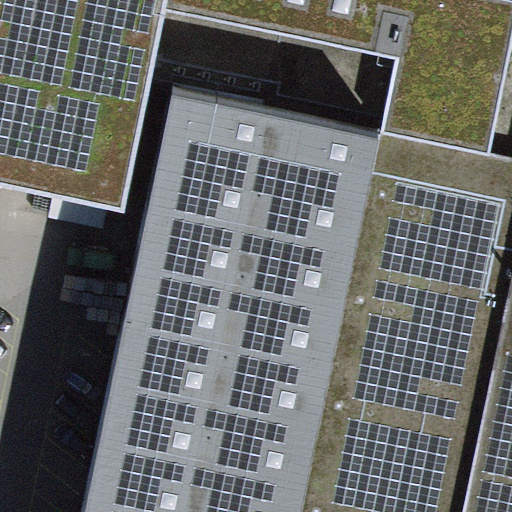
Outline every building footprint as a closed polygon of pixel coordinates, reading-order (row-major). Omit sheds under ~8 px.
[(0,0),(0,183),(121,207),(165,9),(166,0),(0,0)] [(382,136),(491,152),(511,52),(511,0),(166,0),(165,9),(398,56),(382,136)] [(511,52),(491,152),(511,156),(511,52)] [(85,511),(300,511),(382,136),(172,91),(85,511)] [(382,136),(300,511),(467,511),(511,273),(511,156),(491,152),(382,136)] [(511,511),(511,273),(467,511),(511,511)]
